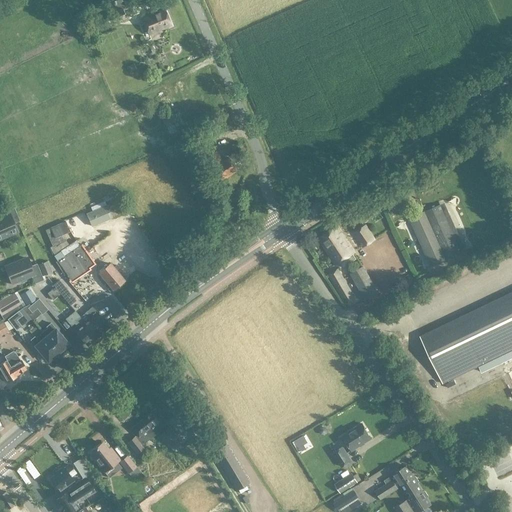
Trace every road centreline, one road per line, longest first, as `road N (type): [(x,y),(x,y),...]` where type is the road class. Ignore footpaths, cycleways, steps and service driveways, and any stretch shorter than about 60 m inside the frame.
road 1 (unclassified): [(473,511),(282,228)]
road 2 (secondary): [(16,437),(194,287),(282,228)]
road 3 (secondary): [(282,228),(511,80)]
road 4 (unknown): [(356,339),(511,273)]
road 5 (unclassified): [(236,101),(282,228)]
